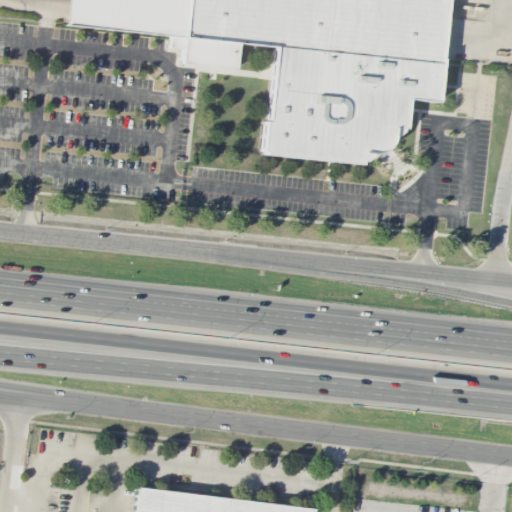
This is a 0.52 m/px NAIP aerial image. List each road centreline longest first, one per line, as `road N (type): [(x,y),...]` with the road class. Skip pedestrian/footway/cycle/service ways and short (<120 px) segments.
road 1 (motorway): [(0,327),(511,394)]
road 2 (secondary): [(511,282),(0,231)]
road 3 (motorway): [(0,352),(511,401)]
road 4 (motorway): [(511,345),(120,303)]
road 5 (secondary): [(138,414),(511,455)]
road 6 (motorway): [(0,386),(138,414)]
road 7 (secondary): [(0,397),(138,414)]
road 8 (motorway): [(511,302),(381,270)]
road 9 (motorway): [(120,303),(0,284)]
road 10 (motorway): [(120,303),(0,291)]
